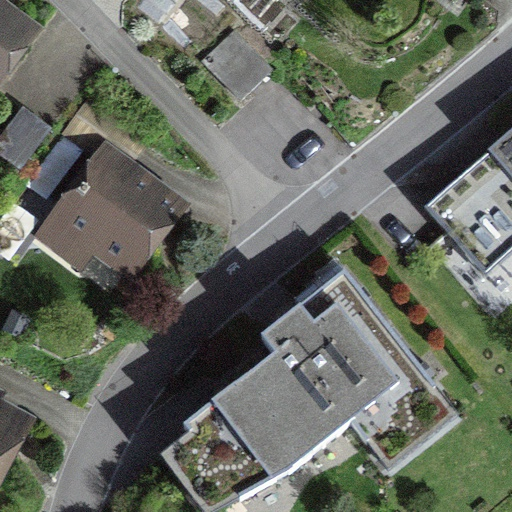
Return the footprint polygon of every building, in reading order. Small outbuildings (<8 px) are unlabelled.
[(0,40),(12,24),(16,20),(0,7),(0,40)] [(0,70),(27,35),(12,24),(0,40),(0,70)] [(234,32),(203,62),(240,101),(271,71),(234,32)] [(511,255),(511,132),(423,212),(485,280),(511,255)] [(178,212),(105,158),(59,219),(97,247),(97,260),(120,276),(132,273),(178,212)] [(170,476),(197,511),(247,511),(353,429),(388,472),(447,426),(344,295),(265,357),(287,385),(170,476)] [(0,475),(27,426),(0,410),(0,475)]
